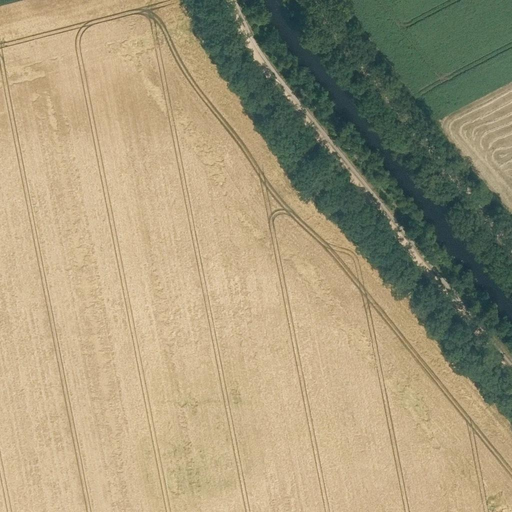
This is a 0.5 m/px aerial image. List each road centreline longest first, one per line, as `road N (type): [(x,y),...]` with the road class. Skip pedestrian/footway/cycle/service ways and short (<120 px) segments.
road 1 (track): [(227,0),(253,57),(511,378)]
road 2 (track): [(316,0),(511,251)]
